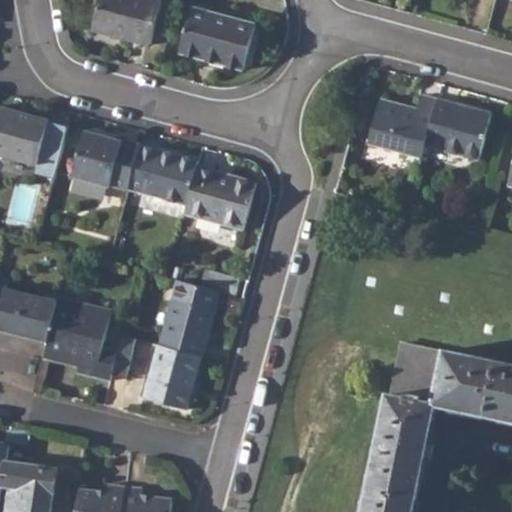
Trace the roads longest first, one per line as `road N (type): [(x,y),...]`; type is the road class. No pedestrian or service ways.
road 1 (residential): [(229,459),(295,193),(269,130)]
road 2 (residential): [(229,459),(9,403),(20,351),(0,346)]
road 3 (residential): [(269,130),(81,84),(56,69),(35,0)]
road 4 (residential): [(317,28),(511,74)]
